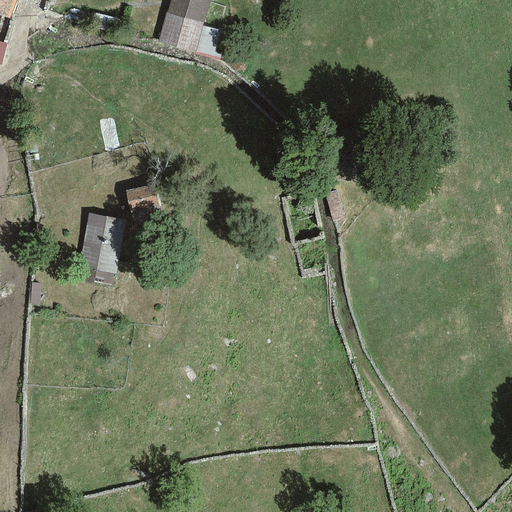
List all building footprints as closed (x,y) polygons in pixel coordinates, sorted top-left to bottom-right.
[(0,0),(0,6),(12,11),(16,0),(0,0)] [(171,0),(161,38),(198,48),(205,22),(210,0),(171,0)] [(236,30),(205,22),(198,48),(229,57),(236,30)] [(0,44),(0,65),(7,68),(12,48),(0,44)] [(345,123),(341,161),(370,164),(374,125),(345,123)] [(156,179),(127,187),(133,207),(162,199),(156,179)] [(338,188),(326,191),(334,218),(345,215),(338,188)] [(325,236),(314,189),(280,196),(291,244),(325,236)] [(128,216),(90,209),(81,264),(87,265),(84,280),(113,285),(116,269),(119,270),(128,216)]
